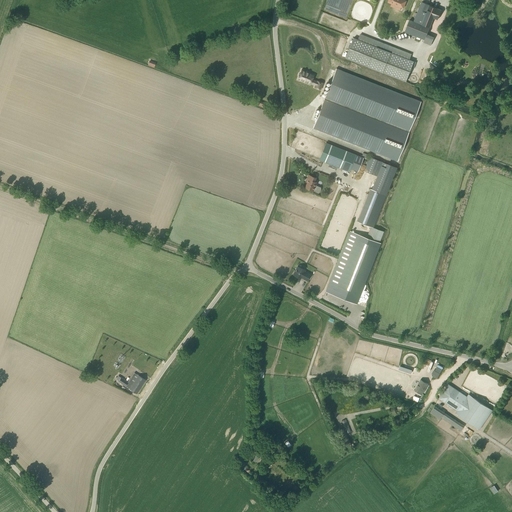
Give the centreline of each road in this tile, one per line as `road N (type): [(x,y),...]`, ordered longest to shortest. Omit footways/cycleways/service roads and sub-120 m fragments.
road 1 (unclassified): [(91,511),(100,467),(125,427),(245,266)]
road 2 (unclassified): [(508,368),(370,335),(245,266)]
road 3 (unclassified): [(245,266),(283,165),(278,0)]
